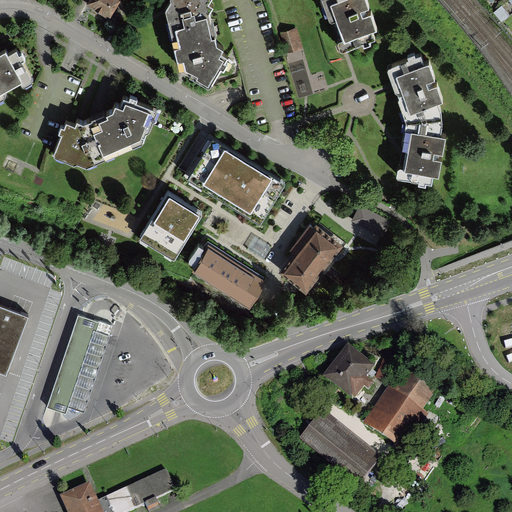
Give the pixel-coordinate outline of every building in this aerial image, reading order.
[(90,0),(88,4),(111,18),(121,0),(90,0)] [(209,1),(207,0),(168,0),(168,2),(166,18),(173,50),(185,73),(208,85),(225,60),(212,42),(207,21),(209,1)] [(358,0),(322,0),(339,51),(373,40),(358,0)] [(283,34),(289,55),(302,50),(295,30),(283,34)] [(0,91),(30,77),(15,46),(0,53),(0,91)] [(420,57),(385,68),(402,120),(390,176),(428,185),(440,119),(420,57)] [(76,125),(67,121),(55,153),(85,164),(142,143),(155,109),(124,98),(121,106),(76,125)] [(282,181),(214,139),(194,172),(262,213),(282,181)] [(200,211),(169,193),(143,236),(174,254),(200,211)] [(384,234),(392,218),(362,203),(354,219),(384,234)] [(317,225),(282,270),(310,291),(344,245),(317,225)] [(210,247),(197,267),(250,300),(263,280),(210,247)] [(28,318),(0,307),(0,373),(6,376),(28,318)] [(87,319),(78,316),(47,408),(56,410),(66,414),(68,407),(96,322),(87,319)] [(96,322),(68,407),(84,413),(110,337),(109,337),(113,326),(100,321),(99,323),(96,322)] [(378,375),(349,351),(323,381),(352,406),(378,375)] [(400,377),(365,428),(398,450),(433,399),(400,377)] [(381,463),(323,416),(301,443),(359,490),(381,463)] [(168,472),(109,501),(114,511),(139,511),(178,493),(168,472)] [(101,511),(91,487),(61,500),(65,511),(101,511)]
